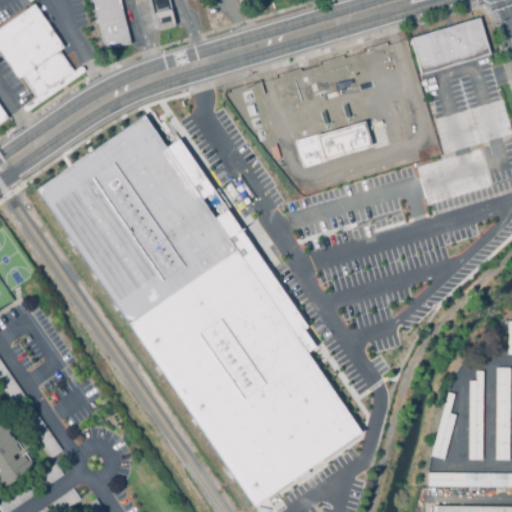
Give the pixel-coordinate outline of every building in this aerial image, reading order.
[(104,52),(91,0),(117,0),(129,46),(104,52)] [(156,32),(148,0),(167,0),(174,28),(156,32)] [(26,113),(24,113),(22,112),(22,110),(22,108),(35,99),(21,78),(16,81),(0,57),(0,28),(32,6),(62,49),(58,52),(72,74),(76,71),(78,70),(80,69),(82,69),(83,70),(83,72),(82,74),(27,113),(26,113)] [(420,77),(409,40),(478,19),(489,56),(420,77)] [(141,116),(164,147),(176,139),(306,326),(301,330),(312,346),(304,353),(361,436),(250,509),(34,189),(141,116)] [(301,170),(293,143),(315,136),(316,139),(361,126),(367,147),(323,160),(324,163),(301,170)] [(14,406),(0,385),(0,363),(24,399),(14,406)] [(507,462),(494,462),(494,370),(508,370),(507,462)] [(467,462),(467,383),(474,383),(474,373),(481,373),(481,462),(467,462)] [(442,461),(429,457),(446,394),(452,396),(447,415),(454,417),(442,461)] [(50,459),(21,416),(31,410),(60,453),(50,459)] [(0,491),(0,426),(19,452),(11,458),(14,462),(22,457),(31,469),(0,491)] [(41,492),(34,480),(55,466),(62,477),(41,492)] [(511,489),(426,489),(426,475),(511,475),(511,489)] [(11,511),(0,511),(0,503),(28,484),(36,494),(11,511)] [(64,511),(54,511),(50,506),(71,490),(79,501),(64,511)] [(86,511),(84,508),(95,501),(102,511),(86,511)]
